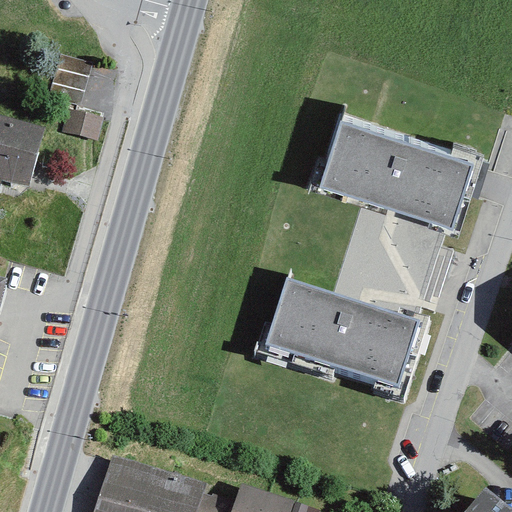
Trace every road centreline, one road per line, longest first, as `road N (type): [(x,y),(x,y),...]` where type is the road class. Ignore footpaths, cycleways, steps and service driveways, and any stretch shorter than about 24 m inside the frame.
road 1 (secondary): [(43,511),(186,10)]
road 2 (residential): [(412,511),(511,223)]
